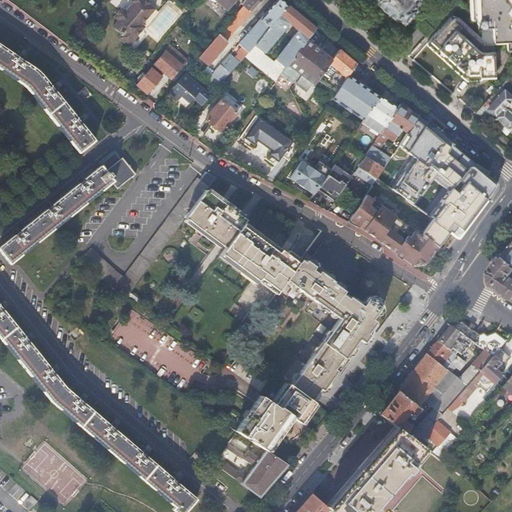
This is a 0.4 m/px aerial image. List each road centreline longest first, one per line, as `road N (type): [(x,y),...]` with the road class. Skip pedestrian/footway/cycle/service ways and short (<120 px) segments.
road 1 (residential): [(146,116),(209,164),(446,298)]
road 2 (secondary): [(271,511),(446,298)]
road 3 (tertiary): [(511,173),(307,0)]
road 4 (residential): [(0,235),(146,116)]
road 5 (residential): [(0,14),(146,116)]
